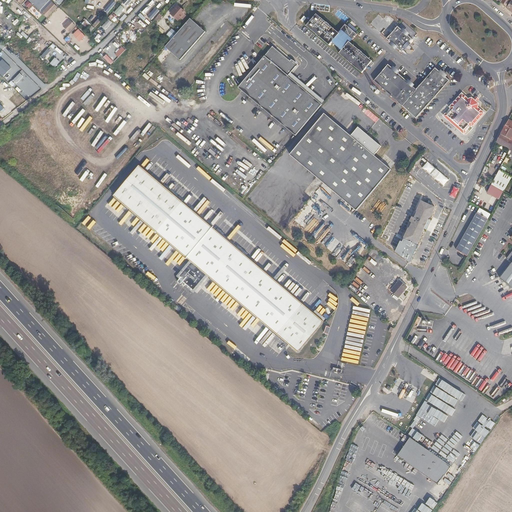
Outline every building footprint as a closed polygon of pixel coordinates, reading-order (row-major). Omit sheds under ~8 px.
[(59,8),(51,0),(39,13),(46,19),(59,8)] [(116,3),(112,0),(104,10),(107,13),(116,3)] [(17,16),(21,12),(13,5),(9,9),(17,16)] [(121,5),(114,12),(118,16),(125,8),(121,5)] [(159,5),(153,13),(156,15),(162,8),(159,5)] [(185,12),(178,5),(170,13),(178,20),(185,12)] [(28,10),(38,19),(41,15),(32,6),(28,10)] [(325,22),(316,15),(306,27),(316,35),(316,36),(318,38),(328,46),(332,41),(339,34),(330,27),(329,26),(326,23),(325,22)] [(204,31),(190,18),(182,27),(170,40),(165,46),(180,59),(204,31)] [(76,26),(68,19),(61,26),(70,33),(76,26)] [(92,24),(86,19),(81,25),(87,30),(92,24)] [(109,19),(102,27),(106,30),(113,22),(109,19)] [(347,27),(345,25),(340,30),(341,32),(351,40),(352,41),(357,35),(355,34),(347,27)] [(356,31),(348,25),(347,27),(355,34),(356,31)] [(397,28),(386,40),(399,53),(411,40),(397,28)] [(87,35),(78,29),(72,35),(80,43),(87,35)] [(98,30),(92,36),(99,43),(105,37),(98,30)] [(351,40),(341,32),(339,34),(332,41),(342,50),(348,43),(351,40)] [(118,48),(121,45),(116,39),(112,42),(118,48)] [(358,51),(348,43),(342,50),(338,54),(348,63),(348,64),(351,66),(360,73),(361,74),(371,62),(362,54),(358,50),(358,51)] [(410,53),(415,46),(412,44),(407,51),(410,53)] [(122,46),(115,54),(119,58),(126,50),(122,46)] [(274,48),(272,47),(267,53),(263,58),(243,82),(239,86),(238,88),(238,89),(241,91),(283,126),(291,133),(295,137),(321,105),(288,77),(296,67),(274,48)] [(98,55),(87,64),(89,66),(91,68),(101,59),(98,55)] [(54,67),(59,61),(55,58),(50,63),(54,67)] [(11,68),(1,59),(0,60),(0,75),(2,77),(11,68)] [(89,66),(85,65),(80,74),(84,76),(89,66)] [(159,74),(161,71),(152,66),(150,69),(159,74)] [(415,91),(388,67),(373,83),(415,120),(418,117),(449,83),(448,83),(434,70),(415,91)] [(149,70),(134,85),(146,97),(155,88),(147,81),(154,74),(149,70)] [(118,83),(122,79),(115,72),(111,76),(118,83)] [(23,77),(19,73),(12,80),(16,84),(23,77)] [(81,78),(77,74),(70,81),(73,85),(81,78)] [(156,79),(153,82),(159,89),(163,86),(156,79)] [(463,135),(466,132),(469,134),(472,131),(471,130),(483,116),(477,111),(478,107),(472,101),(467,102),(461,96),(449,110),(450,112),(445,118),(463,135)] [(369,117),(375,123),(379,119),(373,113),(369,117)] [(289,156),(329,190),(356,212),(390,171),(373,156),(378,150),(378,144),(361,130),(356,131),(350,137),(324,115),(289,156)] [(511,121),(509,120),(497,142),(511,150),(511,147),(511,121)] [(83,161),(77,165),(81,170),(86,166),(83,161)] [(426,172),(432,165),(428,162),(422,168),(426,172)] [(432,165),(426,172),(431,175),(436,169),(432,165)] [(298,351),(324,321),(138,167),(113,197),(191,262),(179,277),(181,278),(180,280),(179,282),(179,283),(180,284),(182,284),(184,282),(194,290),(207,275),(288,343),(298,351)] [(441,173),(436,169),(431,175),(435,179),(441,173)] [(435,179),(439,183),(445,176),(441,173),(435,179)] [(445,176),(439,183),(443,186),(449,180),(445,176)] [(509,182),(497,176),(492,185),(487,193),(500,200),(504,192),(509,182)] [(460,189),(454,186),(450,195),(456,199),(460,189)] [(260,189),(258,187),(247,199),(249,201),(260,189)] [(327,197),(317,190),(294,219),(304,227),(327,197)] [(433,210),(420,203),(415,213),(416,214),(412,220),(410,219),(408,223),(410,224),(407,231),(406,230),(401,240),(415,246),(420,236),(419,236),(427,219),(428,219),(433,210)] [(489,219),(478,213),(456,250),(468,256),(489,219)] [(344,245),(331,235),(324,245),(335,255),(344,245)] [(511,236),(511,237),(511,251),(507,258),(511,261),(511,262),(500,278),(511,287),(511,236)] [(210,279),(205,286),(207,288),(213,281),(210,279)] [(406,289),(398,282),(390,291),(397,297),(401,292),(402,292),(406,289)] [(208,289),(210,291),(216,285),(214,283),(208,289)] [(397,316),(384,304),(378,311),(391,323),(397,316)] [(276,336),(266,348),(273,353),(282,341),(276,336)] [(469,379),(474,371),(468,367),(463,376),(469,379)] [(435,385),(449,393),(453,386),(439,378),(435,385)] [(444,401),(448,393),(434,386),(426,401),(448,412),(452,405),(444,401)] [(475,430),(470,437),(482,444),(494,423),(487,418),(478,432),(475,430)] [(427,444),(430,440),(413,428),(409,434),(422,443),(424,440),(428,442),(427,444)] [(452,465),(411,437),(398,455),(439,484),(452,465)] [(466,444),(475,452),(480,446),(471,438),(466,444)]
